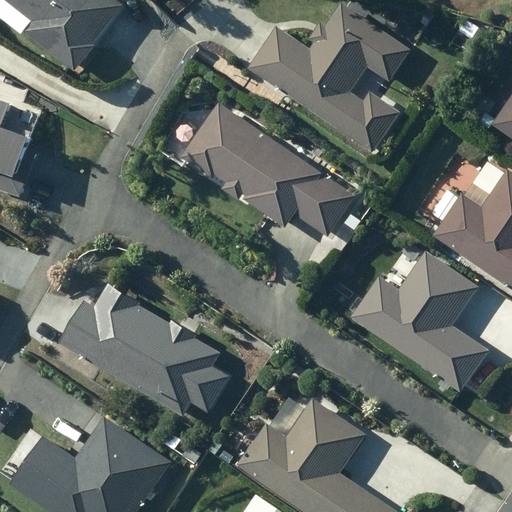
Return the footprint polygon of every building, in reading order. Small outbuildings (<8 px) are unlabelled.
[(97,45),(127,6),(119,0),(0,0),(0,14),(26,35),(28,33),(79,72),(99,46),(97,45)] [(393,83),(415,51),(344,3),(328,27),(322,23),(313,36),(286,18),(251,69),(376,153),(404,113),(375,93),(369,103),(355,93),(372,69),(393,83)] [(0,187),(24,195),(36,156),(31,154),(45,109),(24,103),(29,89),(0,79),(0,187)] [(511,99),(494,125),(511,137),(511,99)] [(184,158),(218,180),(220,177),(228,182),(224,187),(290,230),(299,216),(330,236),(358,193),(220,103),(184,158)] [(466,199),(442,233),(511,280),(511,175),(486,212),(466,199)] [(455,326),(482,288),(429,252),(403,290),(382,276),(354,317),(465,393),(493,352),(455,326)] [(98,307),(87,300),(62,343),(187,416),(195,403),(211,412),(231,377),(215,368),(223,354),(199,339),(201,335),(177,321),(175,325),(110,287),(98,307)] [(401,511),(345,475),(372,434),(316,397),(308,408),(293,398),(275,425),(268,421),(239,465),(310,511),(401,511)] [(19,481),(15,487),(53,511),(143,511),(176,462),(107,416),(78,459),(47,438),(45,441),(30,431),(4,471),(19,481)] [(211,511),(230,511),(217,503),(211,511)]
